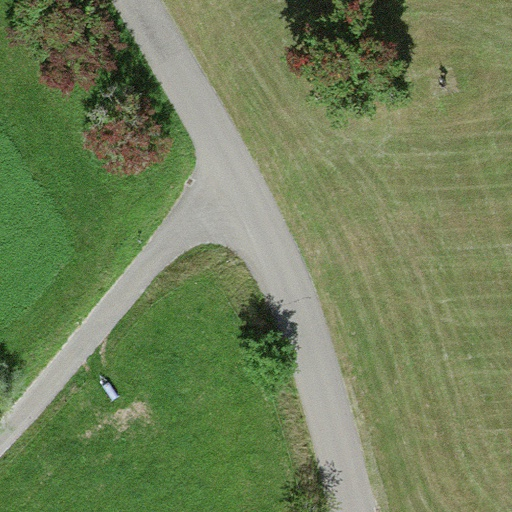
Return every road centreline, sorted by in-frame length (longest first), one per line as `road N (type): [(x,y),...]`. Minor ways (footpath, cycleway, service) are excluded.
road 1 (unclassified): [(141,0),(239,177),(369,511)]
road 2 (track): [(0,441),(112,327),(182,233),(239,177)]
